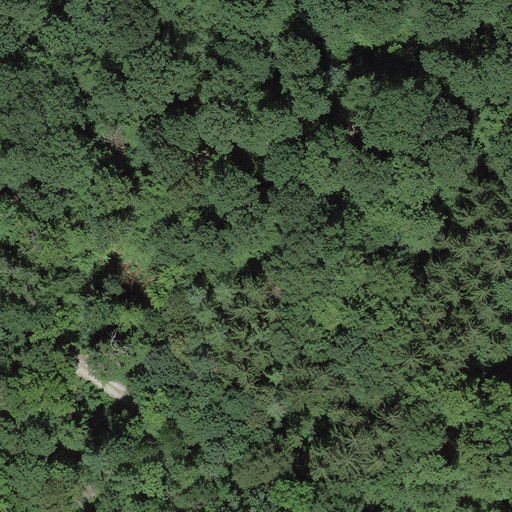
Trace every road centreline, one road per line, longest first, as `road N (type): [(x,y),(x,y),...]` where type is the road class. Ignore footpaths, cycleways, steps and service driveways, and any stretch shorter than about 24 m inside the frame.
road 1 (track): [(0,201),(511,95)]
road 2 (track): [(272,511),(70,358),(0,323)]
